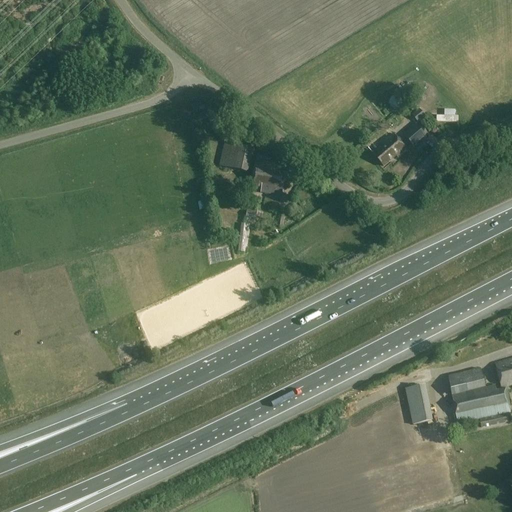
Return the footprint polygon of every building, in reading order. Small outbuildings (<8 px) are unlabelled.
[(415,97),(413,94),(409,97),(408,96),(399,104),(402,108),(415,97)] [(427,139),(416,125),(403,135),(414,150),(427,139)] [(406,151),(393,135),(381,145),(383,147),(373,155),(383,167),(396,157),(397,159),(406,151)] [(253,145),(243,143),(242,147),(225,143),(219,167),(247,173),(253,145)] [(287,167),(256,162),(252,190),(262,191),(261,194),(283,197),(287,167)] [(280,201),(265,199),(264,207),(279,209),(280,201)] [(257,212),(247,211),(246,218),(256,219),(257,212)] [(285,216),(278,215),(276,227),(283,228),(285,216)] [(511,360),(494,365),(500,388),(511,385),(511,360)] [(485,388),(480,369),(447,378),(451,396),(485,388)] [(432,422),(425,387),(406,391),(413,426),(432,422)] [(495,393),(494,387),(452,397),(458,425),(479,421),(481,429),(511,422),(510,414),(511,414),(506,390),(495,393)] [(93,415),(119,405),(116,399),(90,409),(93,415)]
